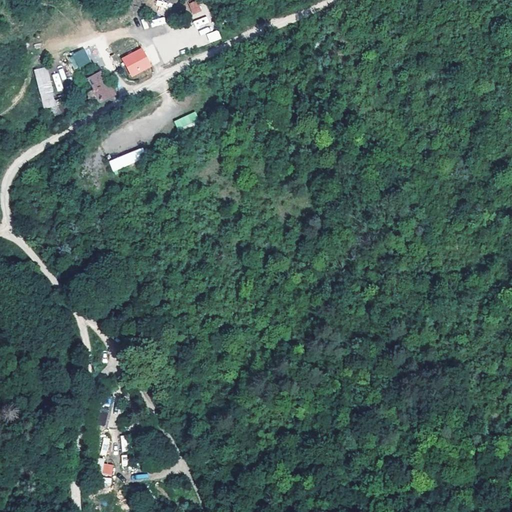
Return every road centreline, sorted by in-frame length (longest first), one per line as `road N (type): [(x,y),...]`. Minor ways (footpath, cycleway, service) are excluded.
road 1 (track): [(336,0),(206,54),(36,148),(2,189),(4,233)]
road 2 (track): [(4,233),(63,289),(136,380),(208,511)]
road 3 (residential): [(80,511),(76,470),(103,341)]
